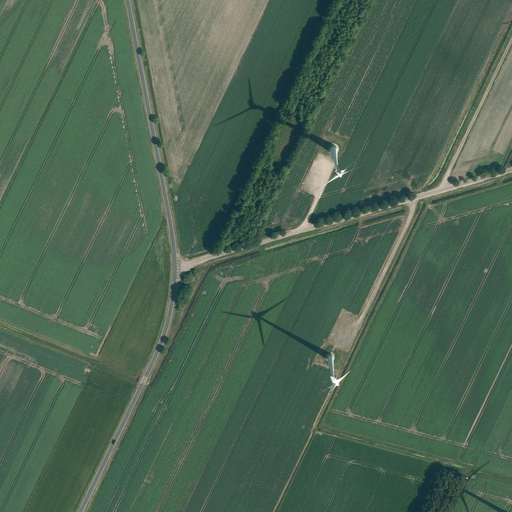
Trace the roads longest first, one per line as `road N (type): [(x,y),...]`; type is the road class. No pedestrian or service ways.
road 1 (unclassified): [(176,267),(511,169)]
road 2 (tertiary): [(128,0),(176,267)]
road 3 (tertiary): [(176,267),(156,358),(81,511)]
road 4 (track): [(438,190),(511,40)]
road 5 (track): [(413,197),(352,336)]
